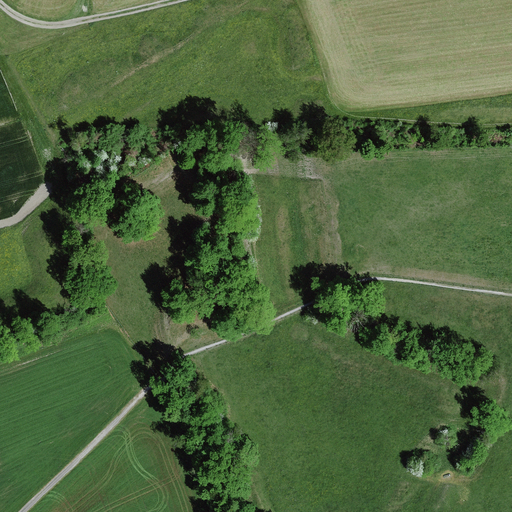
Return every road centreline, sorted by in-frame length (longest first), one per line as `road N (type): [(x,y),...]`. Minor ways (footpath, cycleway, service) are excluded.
road 1 (track): [(0,0),(22,17),(54,25),(175,0)]
road 2 (track): [(25,511),(147,388)]
